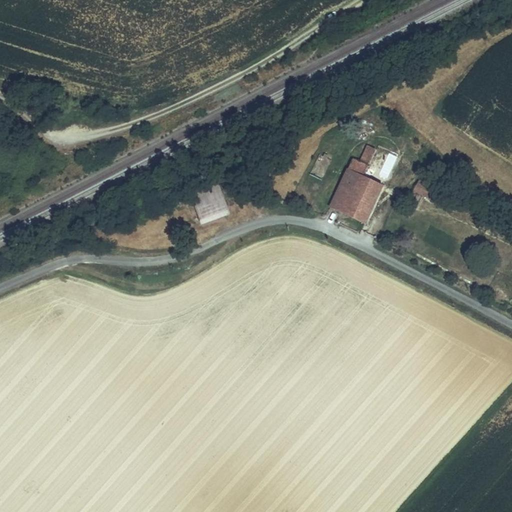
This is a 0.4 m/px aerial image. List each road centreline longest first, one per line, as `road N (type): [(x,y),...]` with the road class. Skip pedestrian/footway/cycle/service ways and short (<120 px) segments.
road 1 (unclassified): [(511,324),(328,229),(285,219),(164,259),(65,260),(0,288)]
road 2 (track): [(68,138),(123,128),(195,98),(366,0)]
